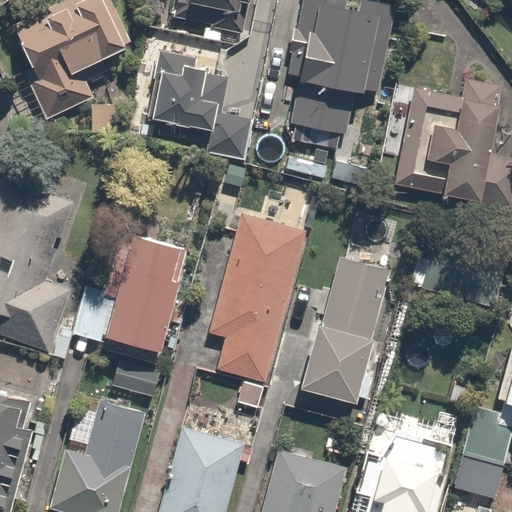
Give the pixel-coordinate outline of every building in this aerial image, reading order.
[(110,0),(62,0),(9,24),(30,71),(21,75),(40,118),(89,96),(81,78),(108,65),(102,52),(129,40),(110,0)] [(163,0),(161,16),(197,23),(195,36),(217,40),(220,25),(240,28),(244,0),(163,0)] [(332,128),(346,130),(351,91),(373,95),(384,23),(371,21),(374,2),(360,0),(299,0),(281,120),(298,123),(296,140),(330,145),(332,128)] [(179,70),(153,65),(143,119),(202,130),(199,148),(241,156),(248,119),(211,113),(213,98),(193,94),(198,65),(181,62),(179,70)] [(511,209),(511,157),(485,153),(498,75),(460,69),(457,94),(407,86),(391,186),(429,192),(428,197),(511,209)] [(76,200),(0,173),(0,332),(45,349),(67,289),(47,282),(76,200)] [(258,378),(301,225),(237,207),(202,329),(217,333),(208,364),(258,378)] [(180,244),(122,229),(95,334),(152,349),(180,244)] [(349,404),(386,248),(337,236),(318,318),(308,315),(290,391),(349,404)] [(494,263),(404,244),(396,284),(486,302),(494,263)] [(87,336),(99,288),(78,282),(66,331),(87,336)] [(455,452),(499,460),(505,428),(511,429),(511,320),(495,406),(466,400),(455,452)] [(158,367),(112,358),(106,386),(152,395),(158,367)] [(26,399),(0,392),(0,511),(5,511),(26,429),(19,427),(26,399)] [(220,511),(239,440),(175,424),(152,511),(220,511)] [(109,511),(126,437),(100,432),(96,450),(57,442),(41,511),(109,511)] [(364,495),(374,497),(370,511),(430,511),(439,476),(429,474),(434,453),(377,440),(364,495)] [(332,511),(345,464),(271,445),(253,511),(332,511)] [(499,460),(455,452),(448,486),(492,495),(499,460)]
